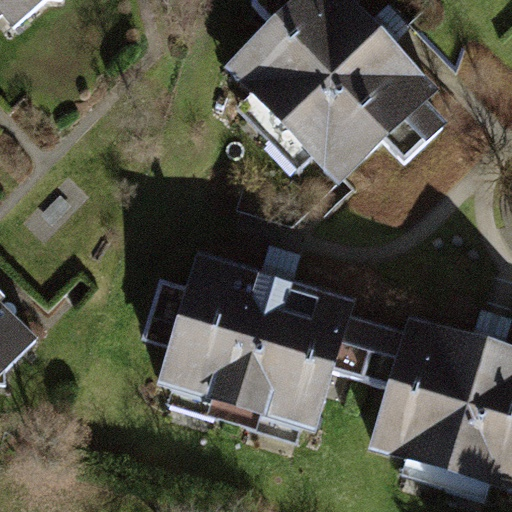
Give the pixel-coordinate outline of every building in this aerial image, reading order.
[(0,0),(0,38),(6,45),(60,0),(0,0)] [(430,111),(325,0),(309,0),(214,89),(326,209),(430,111)] [(0,197),(0,385),(33,350),(0,319),(0,197)] [(346,320),(191,274),(152,407),(305,452),(324,388),(355,398),(369,344),(341,336),(346,320)] [(401,353),(369,344),(355,398),(381,405),(364,470),(511,510),(511,364),(406,336),(401,353)]
